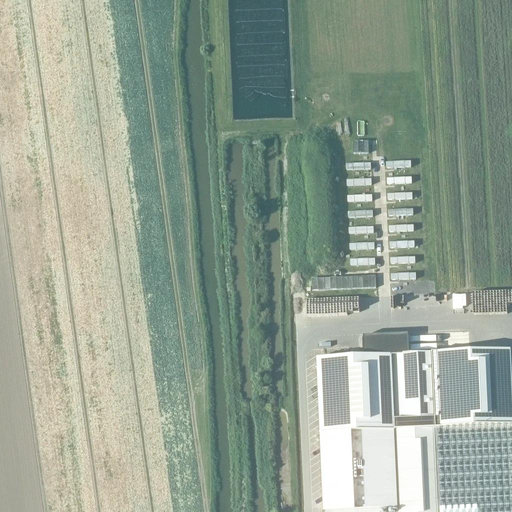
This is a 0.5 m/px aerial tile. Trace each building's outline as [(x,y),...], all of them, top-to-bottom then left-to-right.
[(369,141),(353,141),(353,154),(369,154),(369,141)] [(345,232),(269,236),(275,361),(317,359),(364,357),(363,337),(362,308),(508,302),(505,225),(425,229),(423,185),(343,189),(345,232)] [(364,357),(317,359),(320,433),(324,511),(398,508),(397,511),(440,511),(437,429),(395,430),(392,355),(408,355),(407,335),(363,337),(364,357)] [(511,350),(408,355),(392,355),(395,430),(437,429),(511,425),(511,350)] [(511,511),(511,425),(437,429),(440,511),(511,511)]
